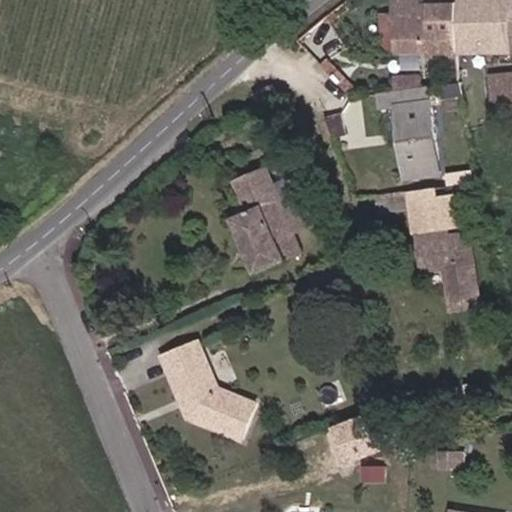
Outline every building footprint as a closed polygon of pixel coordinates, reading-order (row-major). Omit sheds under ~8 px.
[(458,55),(457,0),(408,0),(409,6),(391,6),(391,18),(391,55),(458,55)] [(511,56),(510,0),(457,0),(458,55),(511,56)] [(377,55),(391,55),(391,18),(377,18),(377,55)] [(511,106),(511,76),(492,79),(496,109),(511,106)] [(418,78),(391,81),(393,93),(420,89),(418,78)] [(424,144),(439,142),(431,88),(420,89),(393,93),(378,95),(380,112),(398,109),(406,167),(427,164),(424,144)] [(275,94),(255,103),(260,114),(280,105),(275,94)] [(511,128),(511,106),(496,109),(499,131),(511,128)] [(424,144),(427,164),(442,162),(439,142),(424,144)] [(318,235),(305,205),(286,213),(272,178),(255,185),(267,215),(253,220),(236,227),(259,282),(291,270),(290,267),(305,261),(298,243),(318,235)] [(255,185),(242,191),(253,220),(267,215),(255,185)] [(410,192),(392,194),(393,213),(409,212),(411,233),(415,233),(426,232),(427,242),(417,243),(421,274),(443,272),(448,313),(478,309),(470,237),(447,239),(446,230),(456,229),(455,200),(465,199),(464,188),(410,192)] [(377,214),(393,213),(392,194),(381,195),(379,195),(377,195),(377,214)] [(415,233),(417,243),(427,242),(426,232),(415,233)] [(261,411),(222,397),(206,351),(169,366),(194,428),(245,450),(261,411)] [(466,387),(462,367),(428,373),(431,393),(466,387)]
